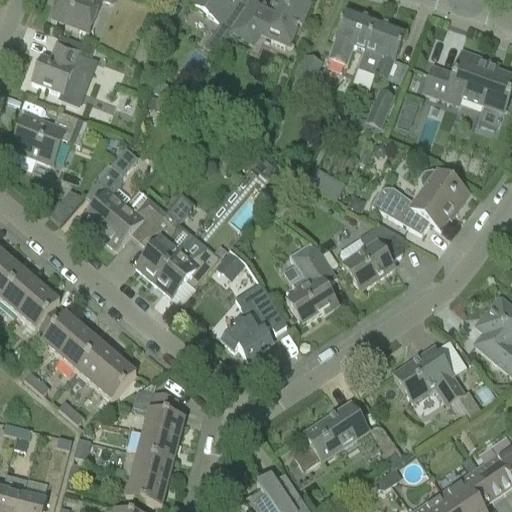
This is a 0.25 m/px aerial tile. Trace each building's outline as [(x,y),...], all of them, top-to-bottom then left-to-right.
[(112,8),(114,0),(58,0),(50,25),(87,39),(101,4),(112,8)] [(249,7),(239,1),(239,0),(195,0),(190,8),(230,35),(249,7)] [(295,0),(294,3),(287,0),(274,0),(269,13),(263,10),(264,9),(251,4),(249,7),(230,35),(251,50),(259,38),(270,43),(269,47),(283,53),(284,50),(288,51),(297,29),(300,31),(301,28),(309,9),(304,7),(305,4),(295,0)] [(364,56),(375,26),(345,15),(327,65),(346,72),(353,52),(363,55),(364,56)] [(373,83),(385,87),(392,68),(394,68),(405,37),(375,26),(364,56),(363,55),(356,75),(373,82),(373,83)] [(30,89),(61,101),(60,105),(77,111),(82,96),(83,96),(94,67),(90,65),(94,55),(59,41),(51,61),(53,62),(51,67),(40,62),(30,89)] [(432,74),(423,98),(457,111),(459,105),(484,113),(502,120),(511,93),(511,83),(494,77),(496,71),(489,68),(461,58),(453,81),(432,74)] [(309,98),(321,68),(304,61),(292,92),(309,98)] [(378,135),(382,123),(391,102),(378,96),(369,117),(364,129),(378,135)] [(160,118),(164,106),(151,102),(147,113),(160,118)] [(403,106),(394,130),(408,135),(417,111),(403,106)] [(13,156),(9,166),(31,174),(35,165),(52,171),(59,152),(61,146),(78,153),(87,129),(76,125),(57,118),(51,134),(23,123),(10,155),(13,156)] [(364,170),(370,154),(364,152),(358,168),(364,170)] [(128,205),(117,195),(121,187),(122,183),(136,166),(124,155),(107,176),(98,187),(85,203),(86,203),(85,202),(89,198),(97,205),(79,226),(98,242),(124,211),(128,205)] [(342,192),(314,176),(307,189),(335,205),(342,192)] [(467,199),(436,176),(434,178),(431,176),(424,178),(419,184),(421,191),(423,193),(411,209),(395,197),(394,199),(391,197),(386,196),(380,199),(379,202),(377,200),(370,212),(420,241),(429,229),(439,237),(448,224),(446,223),(451,217),(453,218),(457,213),(461,211),(464,208),(464,203),(467,199)] [(152,252),(134,273),(153,288),(179,258),(168,249),(176,234),(177,230),(193,212),(180,201),(164,219),(162,222),(143,244),(152,252)] [(278,224),(285,212),(273,204),(266,216),(278,224)] [(352,205),(348,215),(359,220),(364,210),(352,205)] [(59,209),(48,221),(59,231),(70,218),(59,209)] [(162,222),(148,210),(134,220),(124,211),(98,242),(116,257),(134,236),(143,243),(139,248),(138,248),(139,249),(162,222)] [(359,298),(394,274),(390,268),(401,260),(402,245),(378,231),(339,257),(338,262),(343,269),(341,270),(359,298)] [(324,321),(338,311),(325,292),(336,284),(318,257),(309,250),(289,264),(302,284),(291,291),(296,299),(285,306),(301,331),(322,317),(324,321)] [(179,258),(153,288),(171,304),(189,283),(197,290),(193,295),(194,296),(219,266),(206,254),(189,266),(179,258)] [(227,259),(214,275),(230,287),(243,271),(227,259)] [(0,304),(23,278),(5,263),(0,269),(0,304)] [(0,307),(16,321),(40,293),(23,278),(0,304),(0,307)] [(226,339),(219,346),(233,358),(237,354),(248,371),(263,362),(260,357),(268,352),(272,349),(264,335),(269,332),(274,340),(286,332),(258,290),(234,306),(245,323),(239,326),(237,324),(225,338),(226,339)] [(46,341),(62,322),(53,314),(57,310),(58,308),(58,307),(40,293),(16,321),(34,337),(37,333),(46,341)] [(482,340),(473,351),(488,364),(511,384),(511,315),(498,304),(474,333),(482,340)] [(58,363),(82,335),(64,320),(62,322),(46,341),(40,348),(58,363)] [(75,378),(99,350),(82,335),(58,363),(75,378)] [(93,393),(117,364),(99,350),(75,378),(93,393)] [(433,354),(392,381),(411,410),(434,394),(446,413),(451,410),(458,405),(470,423),(480,417),(467,397),(464,399),(463,400),(452,383),(435,356),(433,354)] [(111,408),(122,395),(135,380),(117,364),(93,393),(111,408)] [(32,394),(38,386),(29,378),(22,385),(32,394)] [(42,402),(48,395),(38,386),(32,394),(42,402)] [(485,390),(475,397),(484,411),(494,404),(485,390)] [(147,418),(142,439),(178,448),(183,430),(184,425),(176,423),(172,422),(177,406),(152,399),(147,418)] [(67,423),(73,415),(64,407),(57,415),(67,423)] [(309,452),(293,462),(299,471),(300,472),(308,473),(318,466),(319,467),(320,469),(368,438),(368,437),(349,409),(302,441),(309,452)] [(76,431),(83,424),(73,415),(67,423),(76,431)] [(15,442),(17,433),(4,430),(2,439),(15,442)] [(28,446),(30,437),(17,433),(15,442),(28,446)] [(130,437),(125,457),(136,460),(136,461),(172,470),(173,465),(175,460),(178,448),(142,439),(142,440),(130,437)] [(68,456),(71,448),(57,444),(55,453),(68,456)] [(75,454),(72,463),(85,467),(88,457),(90,448),(77,445),(75,454)] [(382,459),(378,461),(386,472),(390,477),(403,468),(399,462),(400,462),(393,451),(382,459)] [(511,452),(477,476),(473,479),(492,507),(511,494),(511,452)] [(136,461),(130,483),(166,492),(170,479),(171,475),(172,470),(136,461)] [(468,464),(464,466),(473,479),(477,476),(468,464)] [(464,466),(460,469),(469,481),(473,479),(464,466)] [(76,488),(79,475),(70,473),(67,485),(76,488)] [(391,492),(400,486),(393,476),(384,482),(391,492)] [(449,511),(484,511),(492,507),(473,479),(469,481),(468,482),(441,500),(449,511)] [(282,502),(269,482),(256,491),(259,496),(242,508),(244,511),(304,511),(293,495),(282,502)] [(383,497),(391,492),(384,482),(373,490),(377,496),(383,497)] [(161,511),(166,492),(130,483),(124,505),(150,511),(161,511)] [(0,511),(20,511),(23,502),(1,496),(0,498),(0,511)] [(449,511),(441,500),(422,511),(449,511)] [(44,511),(46,508),(23,502),(20,511),(44,511)]
